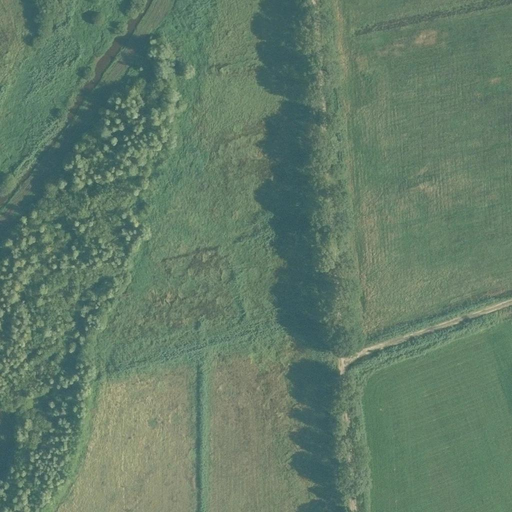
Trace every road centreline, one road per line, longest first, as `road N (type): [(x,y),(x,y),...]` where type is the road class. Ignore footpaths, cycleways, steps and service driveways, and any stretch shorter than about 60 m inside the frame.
road 1 (track): [(322,0),(345,362)]
road 2 (track): [(345,362),(511,304)]
road 3 (track): [(345,362),(355,511)]
